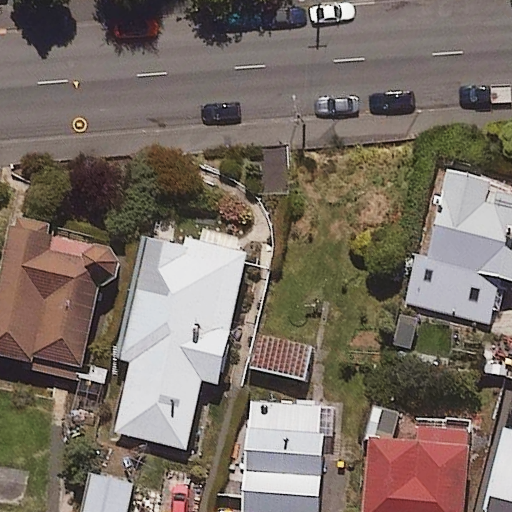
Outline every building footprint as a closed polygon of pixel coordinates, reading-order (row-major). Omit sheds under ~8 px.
[(511,182),(441,165),(407,305),(489,325),(501,276),(511,278),(511,182)] [(111,240),(13,212),(0,256),(0,354),(72,375),(111,240)] [(244,249),(149,228),(121,353),(127,354),(110,429),(182,446),(197,377),(214,381),(244,249)] [(308,339),(253,331),(248,367),(303,375),(308,339)] [(332,402),(247,394),(236,509),(263,511),(313,511),(322,431),(329,432),(332,402)] [(459,511),(471,428),(417,421),(415,437),(367,430),(355,511),(459,511)] [(511,511),(511,427),(503,425),(481,511),(511,511)] [(125,511),(133,479),(90,470),(80,511),(125,511)]
